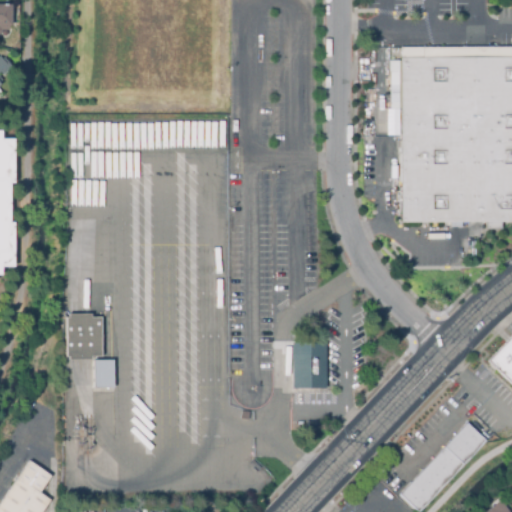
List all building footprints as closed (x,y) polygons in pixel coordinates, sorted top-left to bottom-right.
[(0,34),(0,4),(11,4),(12,26),(9,26),(9,30),(2,30),(2,32),(0,34)] [(511,46),(511,221),(501,221),(501,229),(485,229),(485,222),(401,222),(401,109),(390,109),(390,72),(388,72),(388,60),(400,60),(400,46),(511,46)] [(0,82),(13,73),(0,56),(0,82)] [(0,131),(1,131),(1,138),(14,138),(14,183),(10,183),(9,222),(14,222),(13,267),(1,267),(1,275),(0,275),(0,131)] [(88,316),(88,319),(98,319),(98,358),(88,358),(88,361),(66,361),(66,358),(63,358),(63,319),(66,319),(66,316),(88,316)] [(511,384),(489,362),(511,337),(511,384)] [(325,388),(291,387),(292,342),(326,343),(325,388)] [(89,361),(109,361),(109,388),(89,388),(89,361)] [(416,511),(415,511),(398,495),(464,424),(483,442),(416,511)] [(0,511),(0,502),(27,463),(49,477),(37,494),(47,502),(40,511),(0,511)] [(506,511),(481,511),(499,500),(506,511)]
